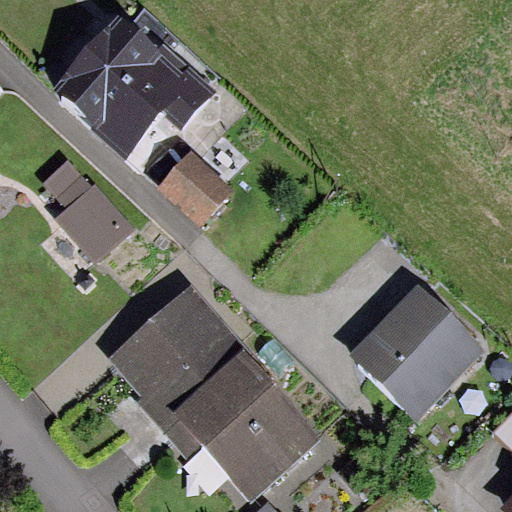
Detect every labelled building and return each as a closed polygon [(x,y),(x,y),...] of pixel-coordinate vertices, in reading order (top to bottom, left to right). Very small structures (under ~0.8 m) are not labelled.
[(208,109),(120,29),(56,99),(128,164),(164,124),(181,139),(208,109)] [(234,199),(195,164),(166,195),(205,230),(234,199)] [(89,193),(67,168),(44,189),(67,215),(54,225),(94,270),(135,234),(95,188),(89,193)] [(249,352),(193,291),(115,362),(149,398),(140,407),(188,460),(199,450),(252,507),(319,447),(240,360),(249,352)] [(481,356),(415,292),(374,333),(349,359),(416,423),(481,356)] [(511,511),(511,412),(495,431),(511,447),(511,501),(502,511),(501,511),(511,511)]
